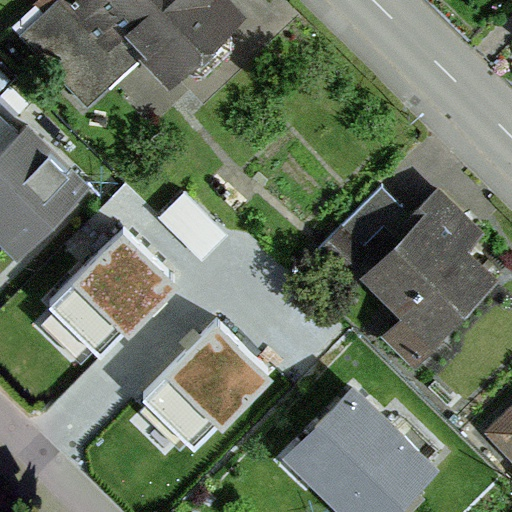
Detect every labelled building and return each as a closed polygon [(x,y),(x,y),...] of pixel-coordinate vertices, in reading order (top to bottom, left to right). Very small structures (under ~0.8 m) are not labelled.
[(88,65),(125,30),(167,74),(180,63),(187,71),(200,72),(226,47),(225,35),(217,27),(229,15),(214,0),(38,0),(32,6),(45,19),(28,35),(57,66),(74,50),(88,65)] [(91,170),(30,107),(0,136),(0,226),(17,243),(91,170)] [(398,207),(377,186),(313,250),(326,262),(347,241),(355,249),(398,207)] [(444,237),(461,220),(432,191),(403,221),(412,230),(367,274),(406,313),(387,333),(412,358),(432,338),(427,332),(482,276),(444,237)] [(287,440),(360,511),(383,511),(440,454),(355,371),(287,440)] [(511,393),(476,428),(511,463),(511,393)]
